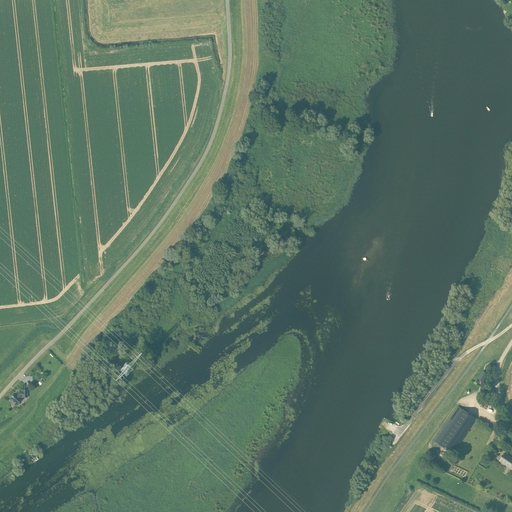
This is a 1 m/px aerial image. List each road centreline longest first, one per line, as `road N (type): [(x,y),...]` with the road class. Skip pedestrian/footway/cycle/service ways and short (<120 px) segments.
road 1 (track): [(242,0),(244,54),(229,144),(144,267),(47,388),(0,433)]
road 2 (unclassified): [(0,395),(134,255),(207,149),(228,63),(226,0)]
road 3 (track): [(488,341),(453,363),(396,435)]
